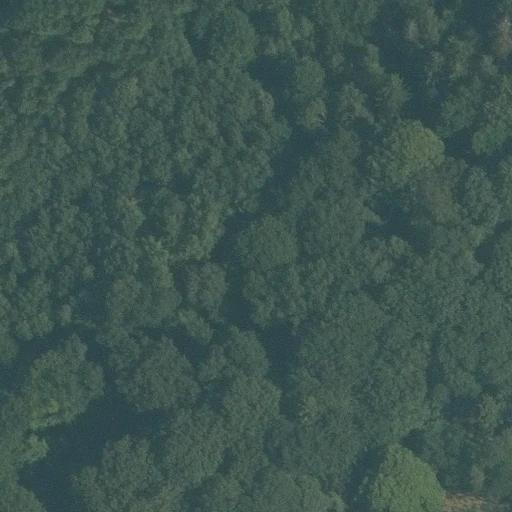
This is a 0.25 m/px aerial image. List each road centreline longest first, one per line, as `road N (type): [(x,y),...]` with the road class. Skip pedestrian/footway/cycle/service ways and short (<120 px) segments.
road 1 (track): [(379,511),(428,472),(452,428),(454,406),(428,380),(322,337),(295,303),(286,255),(304,180),(304,133),(356,0)]
road 2 (track): [(0,226),(124,201),(273,141),(310,162),(421,192),(511,194)]
road 3 (track): [(116,511),(0,316)]
